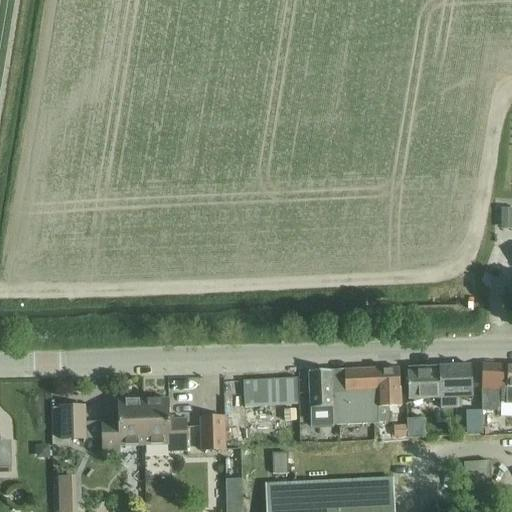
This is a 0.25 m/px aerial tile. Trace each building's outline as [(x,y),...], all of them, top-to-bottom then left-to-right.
[(471,395),(471,391),(470,364),(438,366),(438,370),(406,371),(407,398),(439,397),(439,410),(455,409),(455,396),(471,395)] [(511,365),(482,364),(482,391),(482,412),(499,411),(499,405),(505,405),(505,404),(511,404),(511,365)] [(375,392),(370,393),(370,403),(376,403),(377,423),(378,423),(388,423),(387,412),(387,406),(399,405),(397,369),(374,371),(375,392)] [(332,425),(377,423),(376,403),(370,403),(370,393),(375,392),(374,371),(308,374),(310,409),(331,408),(332,425)] [(295,380),(243,382),(244,407),(282,406),(296,405),(295,380)] [(169,451),(187,451),(186,420),(170,420),(169,400),(144,401),(145,446),(169,445),(169,451)] [(87,408),(60,408),(61,440),(102,439),(103,450),(103,453),(120,453),(120,446),(145,446),(144,401),(118,401),(119,422),(102,422),(102,424),(87,424),(87,408)] [(482,412),(467,412),(467,434),(482,434),(482,412)] [(221,449),(221,417),(197,417),(197,449),(221,449)] [(48,446),(35,446),(35,459),(49,459),(48,446)] [(272,455),(273,476),(288,475),(287,455),(272,455)] [(462,464),(464,511),(490,511),(488,463),(462,464)] [(234,470),(235,489),(246,488),(246,470),(234,470)] [(65,484),(84,483),(83,472),(64,473),(65,484)] [(392,511),(391,480),(386,480),(264,486),(265,511),(392,511)] [(77,511),(77,497),(59,497),(59,511),(77,511)]
